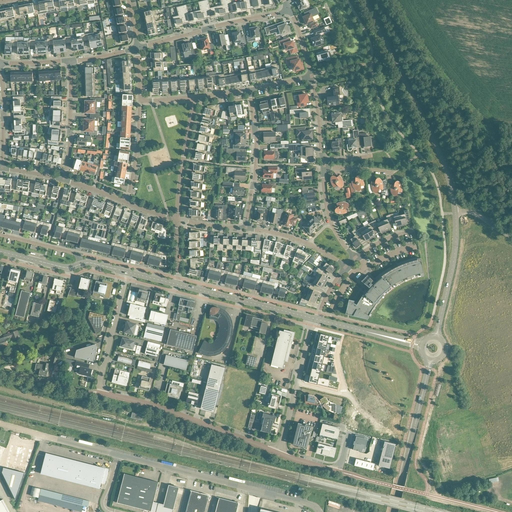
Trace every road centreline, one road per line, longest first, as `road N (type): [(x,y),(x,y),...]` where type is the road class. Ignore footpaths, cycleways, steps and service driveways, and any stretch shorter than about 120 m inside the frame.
road 1 (unclassified): [(319,511),(0,423)]
road 2 (residential): [(279,453),(96,393),(127,272)]
road 3 (secondary): [(455,212),(440,155),(365,0)]
road 4 (residential): [(137,47),(288,9)]
road 5 (secondary): [(393,511),(430,360)]
road 6 (track): [(142,424),(0,388)]
road 7 (tertiary): [(315,319),(177,284)]
road 8 (residential): [(279,453),(315,319)]
road 9 (residential): [(245,227),(256,148),(249,90)]
road 10 (secondary): [(435,335),(455,212)]
road 11 (residential): [(177,220),(193,97)]
road 12 (residential): [(63,179),(69,60)]
